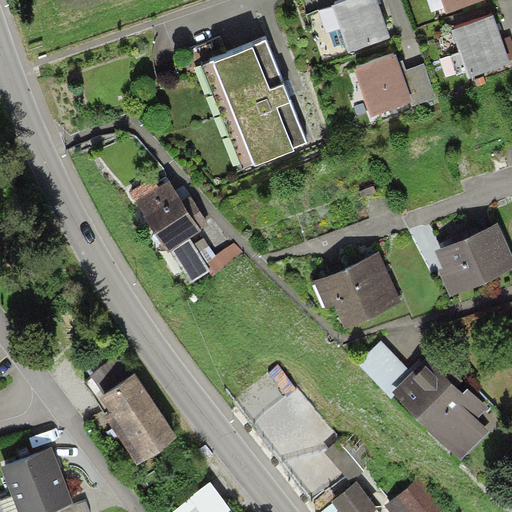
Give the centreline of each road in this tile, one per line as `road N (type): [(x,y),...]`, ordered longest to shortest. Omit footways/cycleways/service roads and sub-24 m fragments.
road 1 (tertiary): [(0,56),(90,255),(161,364),(278,511)]
road 2 (residential): [(56,408),(133,511)]
